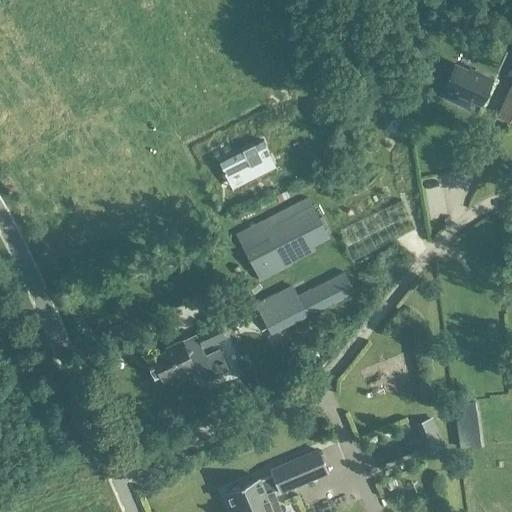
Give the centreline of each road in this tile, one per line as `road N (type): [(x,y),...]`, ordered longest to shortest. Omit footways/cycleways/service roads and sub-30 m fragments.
road 1 (unclassified): [(511,198),(459,224),(301,395),(113,467)]
road 2 (unclassified): [(113,467),(0,217)]
